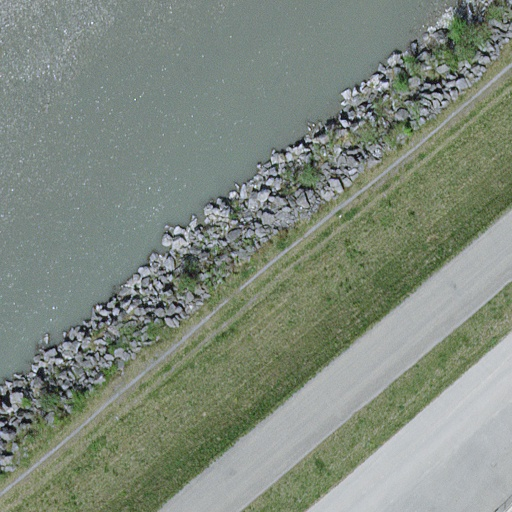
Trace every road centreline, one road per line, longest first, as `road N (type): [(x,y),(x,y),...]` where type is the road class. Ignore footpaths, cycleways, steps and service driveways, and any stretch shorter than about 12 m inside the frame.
road 1 (track): [(0,510),(511,77)]
road 2 (unclassified): [(511,247),(198,511)]
